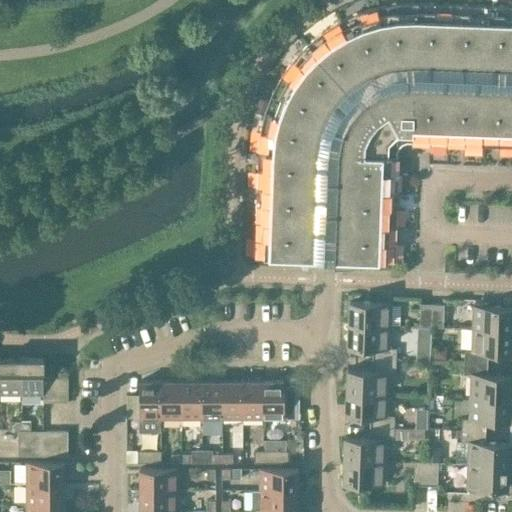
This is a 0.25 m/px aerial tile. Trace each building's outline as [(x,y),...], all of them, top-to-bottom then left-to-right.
[(511,146),(511,5),(418,2),(398,3),(378,6),(358,13),(340,20),(322,32),(307,44),(294,58),(282,75),(273,92),(265,112),(261,130),(258,151),(254,257),(331,259),(364,260),(395,262),(399,155),(389,155),(389,142),(400,132),(412,133),(412,143),(511,146)] [(363,263),(364,260),(331,259),(335,270),(350,269),(352,269),(354,268),(357,267),(359,266),(360,265),(361,264),(363,263)] [(390,325),(391,302),(350,301),(350,323),(390,325)] [(432,326),(432,303),(420,302),(420,303),(421,303),(420,326),(432,326)] [(443,327),(444,304),(445,304),(445,303),(432,303),(432,326),(443,327)] [(511,306),(474,306),(473,328),(511,329),(511,306)] [(389,347),(390,325),(350,323),(349,346),(373,347),(372,358),(397,359),(397,347),(389,347)] [(511,351),(511,329),(473,328),(473,350),(465,350),(464,361),(488,362),(489,351),(511,351)] [(0,393),(21,394),(21,358),(0,358),(0,393)] [(56,402),(56,376),(44,376),(44,358),(21,358),(21,394),(43,394),(43,401),(56,402)] [(396,371),(397,359),(372,358),(372,370),(348,369),(347,391),(388,393),(388,371),(396,371)] [(511,397),(511,375),(488,374),(488,362),(464,361),(464,373),(472,374),(471,396),(511,397)] [(68,376),(56,376),(56,402),(68,402),(68,376)] [(161,418),(161,380),(140,380),(140,418),(142,418),(142,430),(159,430),(159,418),(161,418)] [(182,418),(182,380),(161,380),(161,418),(182,418)] [(202,418),(202,380),(182,380),(182,418),(202,418)] [(222,418),(222,380),(202,380),(202,418),(222,418)] [(243,418),(243,380),(222,380),(222,418),(243,418)] [(263,418),(263,380),(243,380),(243,418),(263,418)] [(285,380),(263,380),(263,418),(285,418),(285,380)] [(387,415),(388,393),(347,391),(346,414),(370,415),(370,426),(394,427),(395,415),(387,415)] [(510,420),(511,397),(471,396),(470,418),(462,418),(462,429),(486,430),(486,419),(510,420)] [(21,429),(21,421),(10,421),(10,429),(18,429),(21,429)] [(31,421),(21,421),(21,429),(31,430),(31,421)] [(394,439),(394,427),(370,426),(370,437),(346,437),(345,459),(385,461),(386,438),(394,439)] [(43,442),(43,430),(31,430),(21,429),(18,429),(18,431),(18,441),(18,442),(43,442)] [(509,465),(509,443),(509,442),(485,442),(486,430),(462,429),(461,441),(469,441),(468,464),(509,465)] [(55,455),(56,430),(43,430),(43,442),(43,455),(55,455)] [(68,430),(56,430),(55,455),(68,455),(68,430)] [(43,455),(43,442),(18,442),(18,444),(18,453),(18,455),(29,455),(43,455)] [(161,450),(137,450),(137,462),(161,462),(161,450)] [(263,462),(263,450),(255,450),(255,462),(263,462)] [(289,450),(263,450),(263,462),(289,462),(289,450)] [(182,462),(182,453),(171,453),(171,462),(182,462)] [(192,462),(192,453),(182,453),(182,462),(192,462)] [(223,462),(223,453),(212,453),(212,462),(223,462)] [(233,462),(233,453),(223,453),(223,462),(233,462)] [(384,483),(385,461),(345,459),(344,482),(384,483)] [(426,485),(427,460),(415,460),(414,483),(413,483),(413,484),(426,485)] [(438,484),(439,461),(427,460),(426,485),(439,485),(439,484),(438,484)] [(65,483),(65,461),(27,461),(27,483),(65,483)] [(508,488),(509,465),(468,464),(468,486),(508,488)] [(178,489),(178,468),(140,468),(140,489),(178,489)] [(216,478),(216,468),(207,468),(207,478),(216,478)] [(231,478),(230,468),(222,468),(222,478),(231,478)] [(260,489),(298,489),(298,468),(260,468),(260,489)] [(65,503),(65,483),(27,483),(27,503),(65,503)] [(178,509),(178,489),(140,489),(140,509),(178,509)] [(298,510),(298,489),(260,489),(251,489),(251,509),(260,509),(298,510)] [(216,510),(216,499),(207,499),(207,510),(216,510)] [(231,510),(231,499),(222,499),(222,510),(231,510)] [(64,511),(65,503),(27,503),(26,511),(64,511)]
